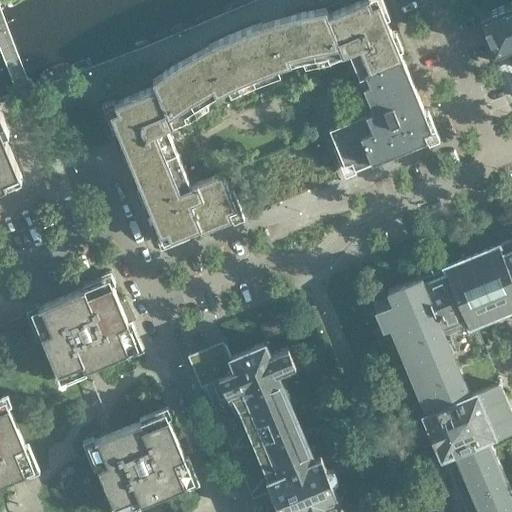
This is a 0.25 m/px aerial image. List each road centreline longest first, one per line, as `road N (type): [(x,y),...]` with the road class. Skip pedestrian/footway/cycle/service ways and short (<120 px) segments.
road 1 (residential): [(0,202),(101,164),(154,306)]
road 2 (residential): [(154,306),(236,511)]
road 3 (residential): [(500,157),(433,0)]
road 4 (residential): [(376,217),(481,174),(500,157)]
